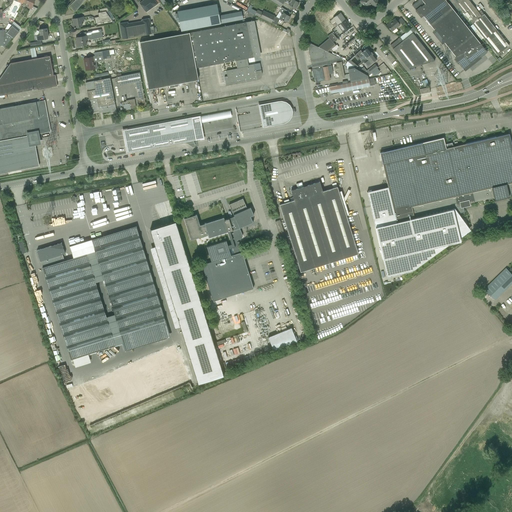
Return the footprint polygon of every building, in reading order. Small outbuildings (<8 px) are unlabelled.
[(23,0),(23,2),(29,4),(27,8),(30,9),(31,9),(32,6),(35,0),(34,0),(23,0)] [(85,0),(72,0),(73,1),(72,1),(73,1),(73,0),(74,0),(75,0),(69,6),(74,11),(75,11),(76,11),(79,8),(85,0)] [(146,12),(157,4),(154,0),(143,0),(139,3),(146,12)] [(295,9),(299,3),(297,2),(298,0),(288,0),(290,1),(288,4),(295,9)] [(361,0),(360,1),(365,8),(371,4),(374,7),(379,3),(376,0),(361,0)] [(450,6),(445,0),(419,0),(412,6),(416,11),(420,15),(421,14),(428,23),(450,6)] [(461,10),(471,3),(468,0),(453,0),(456,3),(461,10)] [(237,1),(236,3),(246,10),(247,7),(237,1)] [(492,1),(487,5),(503,24),(508,21),(492,1)] [(467,17),(476,9),(471,3),(461,10),(467,17)] [(177,11),(181,31),(186,30),(220,24),(217,4),(177,11)] [(238,15),(242,9),(232,4),(229,10),(238,15)] [(438,38),(461,19),(450,6),(428,23),(436,32),(434,33),(438,38)] [(287,23),(290,17),(288,16),(290,13),(282,8),(279,11),(281,15),(279,18),(287,23)] [(472,24),(481,16),(478,12),(476,9),(467,17),(472,24)] [(256,11),(255,15),(260,18),(271,23),(271,22),(272,19),(274,16),(263,11),(262,13),(257,10),(256,11)] [(497,55),(509,46),(480,10),(478,12),(481,16),(472,24),(497,55)] [(98,17),(95,18),(96,24),(112,21),(105,11),(100,12),(98,13),(98,17)] [(333,19),(330,21),(332,24),(335,27),(338,25),(345,20),(340,13),(333,19)] [(73,28),(74,28),(82,26),(81,22),(84,21),(83,17),(72,19),(73,23),(72,23),(73,28)] [(151,27),(149,18),(141,20),(141,21),(128,24),(127,22),(120,24),(122,39),(154,33),(153,26),(151,27)] [(405,23),(401,18),(397,21),(395,19),(387,25),(392,32),(401,24),(402,25),(405,23)] [(449,49),(471,32),(461,19),(438,38),(441,42),(443,41),(449,49)] [(338,25),(335,27),(335,28),(339,34),(346,29),(350,26),(345,20),(338,25)] [(190,33),(140,42),(147,84),(148,89),(170,85),(170,88),(177,86),(177,84),(198,80),(196,68),(233,62),(235,61),(237,69),(234,69),(226,71),(227,76),(224,77),(226,86),(238,83),(257,79),(257,80),(257,79),(258,79),(259,79),(259,78),(260,78),(260,77),(261,77),(261,76),(261,75),(261,74),(261,73),(261,72),(261,71),(261,70),(260,63),(248,65),(247,59),(253,58),(246,22),(241,23),(190,32),(190,33)] [(7,30),(0,30),(0,45),(2,46),(5,47),(12,37),(14,38),(19,31),(12,26),(8,31),(7,30)] [(48,37),(48,34),(46,26),(42,27),(42,29),(39,29),(39,32),(38,35),(36,36),(37,41),(47,39),(47,37),(48,37)] [(413,27),(400,37),(403,41),(413,33),(415,31),(413,27)] [(76,42),(75,42),(76,47),(81,46),(82,46),(83,45),(87,45),(86,40),(87,40),(87,39),(89,38),(89,40),(102,37),(101,29),(87,32),(88,33),(86,33),(86,32),(84,32),(80,33),(80,35),(81,35),(81,37),(80,37),(76,38),(76,42)] [(481,57),(487,52),(471,32),(449,49),(456,58),(455,59),(464,71),(464,70),(463,69),(480,56),(481,57)] [(329,38),(318,47),(328,52),(336,45),(333,42),(337,39),(332,33),(327,36),(329,38)] [(400,37),(390,45),(393,49),(408,69),(435,61),(413,33),(403,41),(400,37)] [(311,64),(326,61),(331,60),(341,58),(328,52),(318,47),(307,42),(311,64)] [(372,53),(367,48),(362,52),(360,50),(354,56),(358,60),(363,55),(365,57),(361,60),(362,61),(363,60),(364,61),(367,59),(366,58),(372,53)] [(101,52),(94,53),(95,56),(95,57),(101,56),(102,59),(110,58),(110,56),(109,50),(101,52)] [(370,64),(376,59),(372,53),(366,58),(367,59),(364,61),(363,60),(362,61),(363,62),(367,67),(371,64),(370,64)] [(53,75),(50,56),(10,63),(0,78),(0,95),(37,89),(38,90),(57,86),(55,75),(53,75)] [(92,57),(84,59),(86,70),(95,69),(92,57)] [(334,70),(337,70),(338,77),(342,76),(339,62),(335,63),(335,65),(333,65),(334,70)] [(369,76),(371,74),(371,73),(378,68),(375,64),(368,70),(364,73),(369,76)] [(312,69),(314,80),(315,80),(316,83),(320,82),(320,81),(324,80),(321,68),(327,67),(326,65),(312,67),(312,69)] [(354,68),(348,69),(350,82),(368,79),(367,76),(354,68)] [(146,105),(140,73),(116,77),(118,86),(135,83),(139,107),(146,105)] [(85,83),(86,89),(88,88),(88,91),(87,91),(89,100),(90,100),(92,111),(97,110),(98,112),(102,111),(102,113),(110,111),(111,113),(116,112),(115,107),(110,78),(85,83)] [(330,95),(370,87),(368,79),(367,79),(361,80),(358,81),(346,83),(343,84),(329,87),(330,95)] [(136,107),(134,99),(126,100),(126,102),(121,102),(122,107),(123,106),(124,111),(131,110),(130,108),(136,107)] [(50,131),(45,100),(0,108),(0,140),(38,134),(50,131)] [(279,101),(259,105),(263,128),(283,124),(285,123),(289,121),(292,117),(292,112),(292,109),(289,105),(286,102),(281,101),(279,101)] [(125,130),(123,130),(123,131),(127,153),(195,140),(196,140),(203,139),(201,125),(202,125),(202,124),(200,116),(125,130)] [(35,144),(39,143),(38,134),(0,140),(0,173),(39,166),(35,144)] [(391,201),(370,206),(383,260),(407,254),(411,272),(412,272),(450,244),(460,242),(459,237),(469,230),(457,214),(464,212),(463,207),(463,205),(469,203),(494,198),(494,200),(509,197),(508,194),(511,193),(511,147),(509,134),(453,147),(452,143),(445,145),(443,138),(380,153),(382,164),(391,201)] [(153,180),(141,183),(143,190),(155,186),(153,180)] [(323,191),(320,182),(291,191),(294,200),(279,205),(300,272),(358,254),(337,187),(323,191)] [(129,188),(122,190),(125,198),(131,196),(129,188)] [(196,215),(184,219),(191,240),(208,235),(209,238),(228,232),(235,254),(231,256),(226,241),(206,247),(211,262),(207,263),(218,299),(253,289),(239,242),(237,242),(237,240),(240,239),(241,239),(241,238),(242,238),(242,237),(242,236),(242,235),(242,234),(239,228),(253,222),(250,217),(247,209),(243,199),(229,205),(234,216),(232,217),(230,218),(228,218),(224,220),(224,217),(204,223),(199,225),(196,215)] [(77,222),(76,220),(80,219),(80,215),(53,220),(55,226),(77,222)] [(281,240),(286,238),(280,220),(275,221),(281,240)] [(176,221),(150,230),(198,384),(224,376),(176,221)] [(52,247),(51,246),(37,250),(40,261),(46,259),(47,261),(48,266),(76,358),(88,354),(122,344),(129,342),(162,331),(130,228),(92,239),(69,246),(73,258),(64,261),(62,254),(65,254),(64,250),(63,250),(62,247),(63,247),(63,246),(62,246),(61,243),(62,243),(61,243),(58,244),(57,244),(55,245),(54,245),(54,247),(52,247)] [(495,299),(511,282),(511,274),(506,268),(485,289),(495,299)] [(173,346),(74,389),(90,426),(189,383),(173,346)] [(138,360),(152,354),(151,351),(137,357),(138,360)]
